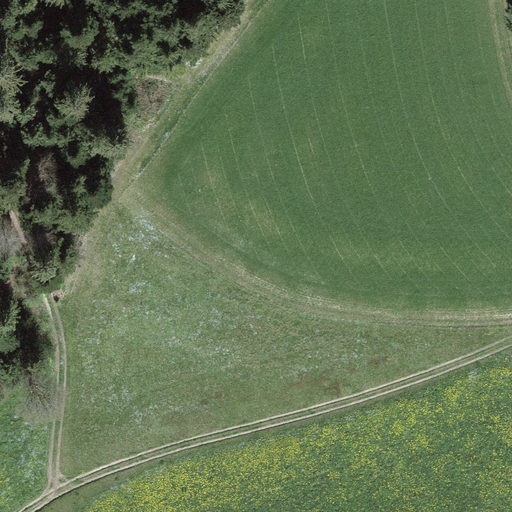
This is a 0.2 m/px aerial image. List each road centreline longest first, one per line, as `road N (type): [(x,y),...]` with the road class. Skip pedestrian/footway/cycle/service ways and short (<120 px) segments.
road 1 (track): [(511,340),(397,384),(97,473),(30,511)]
road 2 (track): [(6,205),(61,348),(53,495)]
